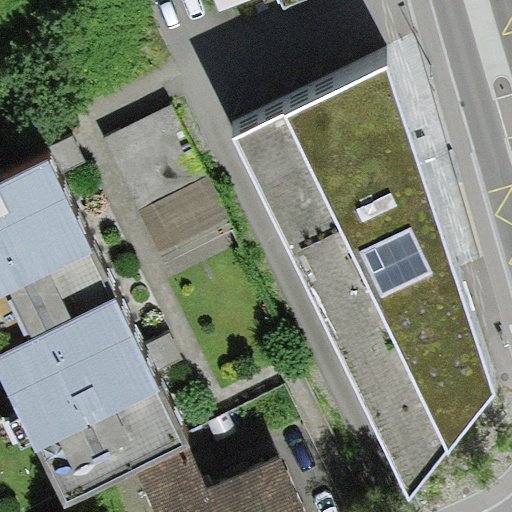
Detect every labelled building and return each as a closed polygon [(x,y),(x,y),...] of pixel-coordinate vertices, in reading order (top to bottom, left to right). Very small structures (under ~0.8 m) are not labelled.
[(243,0),(206,0),(212,13),(243,0)] [(493,372),(387,51),(221,125),(405,481),(493,372)] [(158,222),(209,198),(164,105),(113,130),(158,222)] [(183,428),(45,151),(0,173),(0,337),(73,483),(183,428)] [(151,467),(170,511),(296,511),(274,459),(205,489),(189,451),(151,467)]
